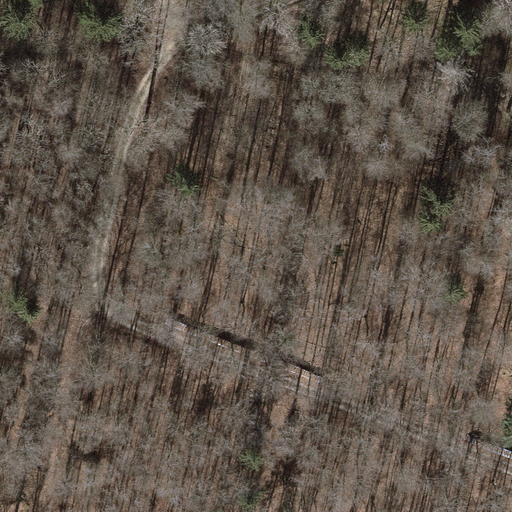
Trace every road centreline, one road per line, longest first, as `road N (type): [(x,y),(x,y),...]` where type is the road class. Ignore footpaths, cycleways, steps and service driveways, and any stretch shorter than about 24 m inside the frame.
road 1 (track): [(172,0),(170,41),(129,124),(92,304),(511,466)]
road 2 (track): [(92,304),(32,511)]
